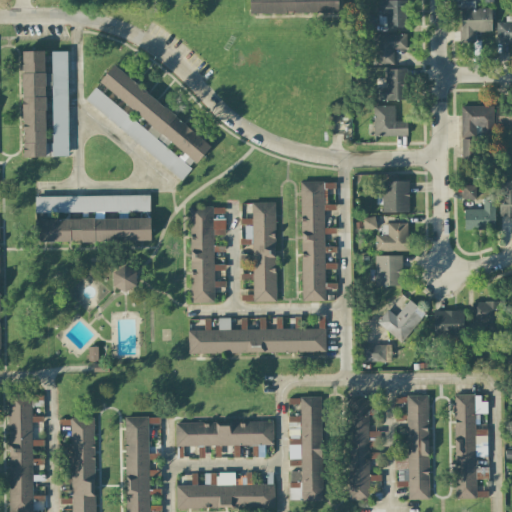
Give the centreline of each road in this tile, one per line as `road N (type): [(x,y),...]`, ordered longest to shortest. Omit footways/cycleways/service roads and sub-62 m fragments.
road 1 (residential): [(442,158),(308,153),(225,114),(152,45),(106,22),(0,14)]
road 2 (residential): [(439,0),(440,248),(453,268),(497,261)]
